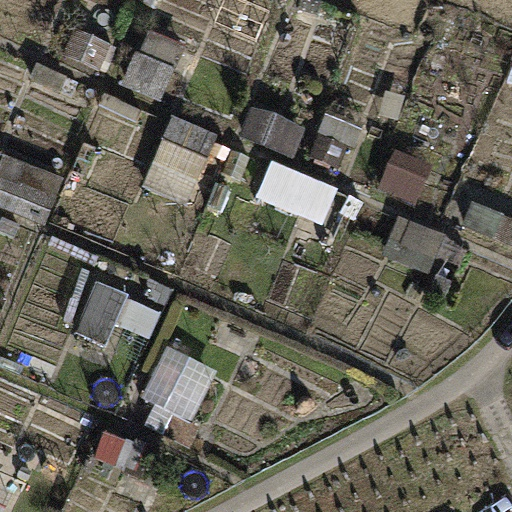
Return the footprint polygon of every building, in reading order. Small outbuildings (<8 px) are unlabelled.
[(154,34),(132,83),(169,100),(191,50),(154,34)] [(246,116),(242,140),(306,151),(310,126),(246,116)] [(170,120),(155,194),(204,204),(219,130),(170,120)] [(17,159),(0,189),(0,195),(50,222),(69,187),(17,159)] [(260,209),(327,237),(346,192),(279,164),(260,209)] [(157,340),(166,311),(101,291),(92,321),(157,340)] [(146,425),(194,447),(226,375),(177,353),(146,425)]
